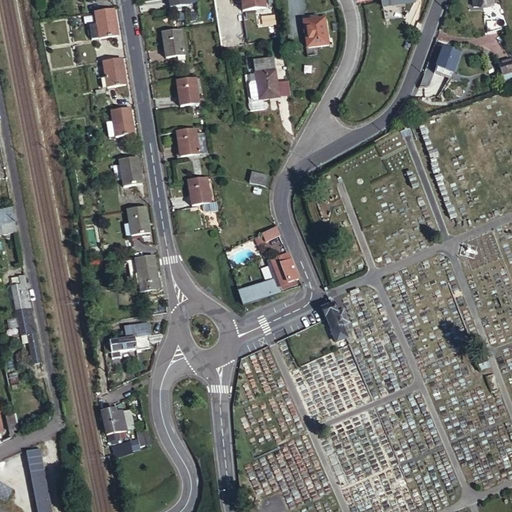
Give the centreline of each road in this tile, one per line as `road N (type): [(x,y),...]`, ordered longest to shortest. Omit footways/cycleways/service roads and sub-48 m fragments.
road 1 (residential): [(0,453),(56,425),(0,122)]
road 2 (residential): [(186,306),(164,237),(125,0)]
road 3 (residential): [(288,175),(389,118),(411,84),(441,0)]
road 4 (residential): [(229,339),(311,297),(279,206),(288,175)]
road 5 (residential): [(288,175),(347,63),(352,42),(343,0)]
road 6 (residential): [(179,511),(191,480),(160,403),(168,363),(186,347)]
road 7 (residential): [(231,511),(216,358)]
